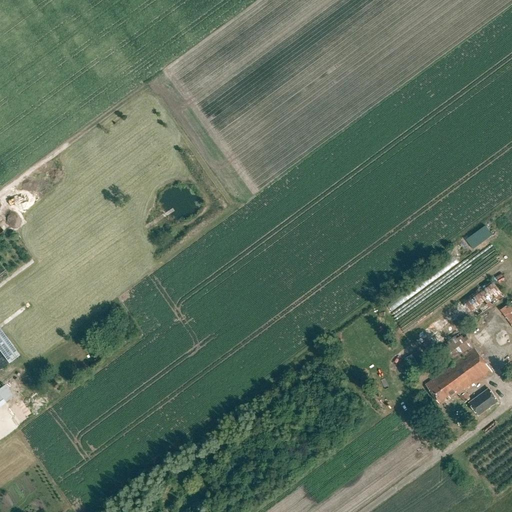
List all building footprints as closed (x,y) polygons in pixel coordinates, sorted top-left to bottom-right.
[(135,203),(129,194),(113,205),(119,214),(135,203)] [(58,224),(71,204),(66,201),(54,222),(58,224)] [(492,237),(485,227),(466,241),(473,251),(492,237)] [(0,369),(81,309),(42,257),(0,289),(0,369)] [(456,305),(470,323),(504,297),(491,279),(456,305)] [(511,326),(511,300),(500,310),(511,326)] [(450,366),(475,348),(463,331),(437,349),(450,366)] [(465,392),(493,373),(475,348),(450,366),(425,384),(439,403),(449,396),(450,399),(457,394),(464,403),(470,399),(465,392)] [(478,416),(498,401),(489,389),(469,403),(478,416)] [(0,391),(0,407),(8,401),(0,391)] [(235,477),(243,471),(238,464),(230,470),(235,477)]
